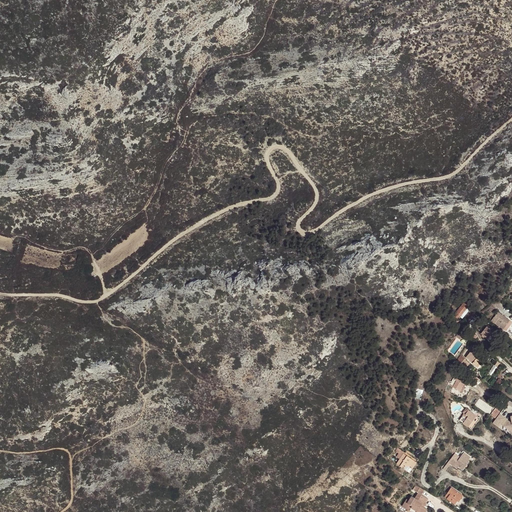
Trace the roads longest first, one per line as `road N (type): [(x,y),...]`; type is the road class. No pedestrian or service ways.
road 1 (track): [(0,294),(100,301),(222,209),(276,194),(267,153),(276,146),(311,184),(316,198),(300,229),(316,231),(377,192),(445,176),(511,111)]
road 2 (track): [(0,451),(69,452),(72,501),(60,511)]
road 3 (track): [(110,294),(87,250),(12,239)]
